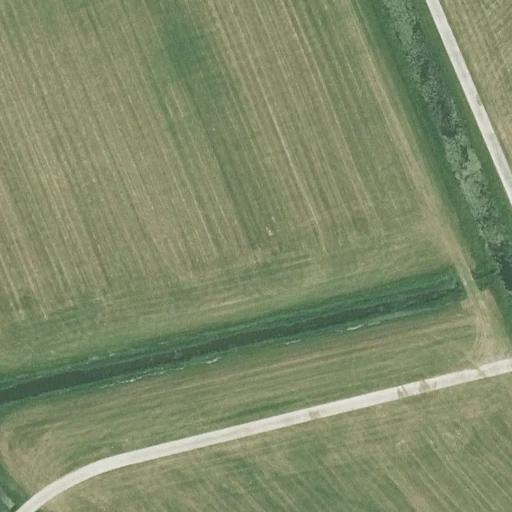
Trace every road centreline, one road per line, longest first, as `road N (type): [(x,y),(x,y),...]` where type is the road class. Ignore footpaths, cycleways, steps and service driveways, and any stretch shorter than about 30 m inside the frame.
road 1 (track): [(511,365),(114,463),(27,511)]
road 2 (track): [(427,0),(511,191)]
